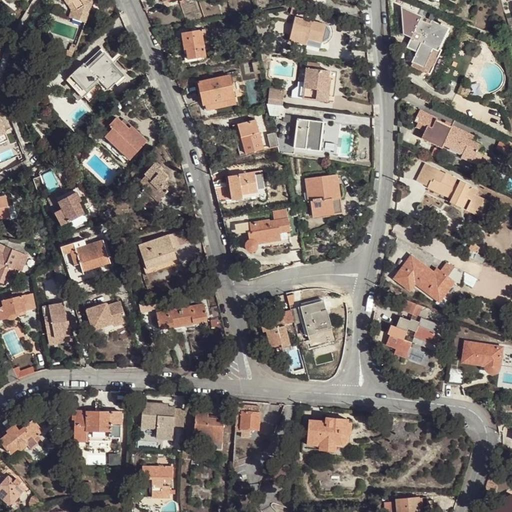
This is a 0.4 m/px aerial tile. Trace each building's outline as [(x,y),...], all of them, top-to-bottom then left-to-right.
[(63,0),(66,4),(70,1),(75,9),(72,19),(83,23),(90,2),(88,0),(63,0)] [(70,1),(66,4),(70,10),(67,17),(72,19),(75,9),(70,1)] [(439,49),(448,28),(431,20),(429,24),(428,26),(419,22),(420,20),(420,19),(421,17),(400,11),(402,26),(410,30),(410,29),(414,31),(413,33),(414,33),(408,47),(417,51),(410,66),(422,71),(433,48),(438,51),(439,49)] [(331,31),(326,25),(311,21),(310,27),(302,25),(303,19),(295,17),(289,40),(306,45),(307,39),(321,42),(329,39),(331,31)] [(188,60),(206,57),(201,30),(182,33),(184,50),(186,50),(188,60)] [(321,42),(307,39),(306,45),(320,48),(321,42)] [(73,49),(68,47),(66,51),(65,51),(63,55),(69,57),(73,49)] [(422,71),(430,75),(441,50),(439,49),(438,51),(433,48),(422,71)] [(82,63),(69,75),(76,83),(72,87),(75,91),(70,95),(77,101),(82,97),(79,94),(96,79),(106,90),(114,84),(116,86),(124,78),(100,51),(84,65),(82,63)] [(328,77),(329,71),(319,70),(320,64),(308,62),(307,68),(306,68),(302,98),(316,100),(317,95),(328,96),(330,78),(328,77)] [(205,104),(235,97),(230,75),(198,82),(203,104),(205,104)] [(479,82),(475,82),(469,82),(465,81),(464,81),(464,82),(463,83),(458,93),(467,98),(468,95),(470,91),(475,92),(481,91),(479,82)] [(282,104),(283,95),(270,94),(268,103),(282,104)] [(236,105),(235,97),(205,104),(206,111),(236,105)] [(283,117),(284,106),(267,104),(269,115),(283,117)] [(467,138),(469,133),(452,125),(451,126),(437,119),(437,118),(420,110),(415,120),(418,122),(427,127),(425,131),(422,138),(441,148),(443,145),(462,154),(461,157),(477,165),(482,154),(477,151),(480,144),(467,138)] [(0,160),(14,156),(0,112),(0,160)] [(103,113),(93,124),(101,132),(100,133),(128,160),(145,141),(129,126),(126,129),(119,122),(114,117),(111,120),(103,113)] [(322,135),(323,122),(298,118),(294,148),(321,151),(323,135),(322,135)] [(122,119),(119,122),(126,129),(129,126),(122,119)] [(246,154),(263,149),(255,120),(237,124),(246,154)] [(425,131),(427,127),(418,122),(416,127),(425,131)] [(270,147),(277,146),(274,133),(267,134),(270,147)] [(511,156),(511,154),(511,142),(501,137),(495,149),(511,156)] [(436,158),(440,150),(435,148),(431,155),(436,158)] [(486,169),(491,158),(482,154),(477,165),(486,169)] [(137,182),(136,183),(141,189),(156,202),(166,191),(161,186),(165,182),(163,180),(158,175),(161,172),(152,164),(142,175),(143,176),(137,182)] [(454,184),(457,179),(425,164),(417,181),(448,197),(450,193),(454,195),(452,198),(450,202),(459,207),(461,203),(478,211),(484,198),(474,194),(477,189),(460,181),(458,186),(454,184)] [(242,195),(258,192),(255,172),(228,177),(230,185),(232,200),(242,198),(242,195)] [(331,193),(339,192),(336,174),(305,179),(307,192),(308,202),(310,202),(313,217),(334,214),(331,193)] [(38,176),(31,178),(34,188),(41,186),(38,176)] [(232,200),(230,185),(214,187),(218,202),(232,200)] [(141,189),(139,191),(155,206),(157,203),(156,202),(141,189)] [(61,191),(46,198),(53,213),(61,209),(57,202),(64,198),(61,191)] [(64,198),(57,202),(61,209),(67,221),(82,213),(77,202),(79,201),(75,192),(64,198)] [(300,204),(308,202),(307,192),(303,192),(303,195),(299,196),(300,204)] [(334,214),(341,213),(339,192),(331,193),(334,214)] [(4,196),(0,196),(0,217),(9,215),(4,196)] [(476,215),(478,211),(461,203),(459,207),(476,215)] [(291,230),(288,217),(286,208),(272,210),(274,220),(270,221),(270,220),(250,223),(251,231),(248,231),(249,240),(246,242),(245,244),(245,247),(246,248),(247,249),(251,251),(253,251),(256,249),(257,247),(257,244),(281,239),(280,232),(291,230)] [(82,213),(67,221),(70,227),(86,219),(82,213)] [(175,233),(169,235),(173,248),(180,246),(175,233)] [(169,235),(139,246),(147,270),(177,259),(173,248),(169,235)] [(61,247),(73,286),(114,273),(104,240),(86,246),(87,248),(77,251),(76,249),(74,243),(61,247)] [(477,253),(480,247),(474,244),(474,245),(471,243),(468,248),(477,253)] [(0,281),(5,284),(8,278),(13,280),(16,270),(21,272),(27,256),(17,252),(16,253),(0,247),(0,281)] [(441,271),(437,275),(433,272),(411,255),(394,278),(403,285),(409,278),(414,283),(439,301),(454,281),(460,286),(462,284),(462,282),(464,272),(447,263),(441,271)] [(177,259),(147,270),(149,275),(179,265),(177,259)] [(437,275),(441,271),(436,267),(433,272),(437,275)] [(471,286),(476,278),(464,272),(462,282),(471,286)] [(67,283),(64,274),(57,277),(60,285),(67,283)] [(409,290),(414,283),(409,278),(403,285),(409,290)] [(0,303),(0,320),(26,314),(26,311),(24,304),(27,303),(26,296),(23,296),(22,291),(12,293),(4,296),(5,301),(3,302),(0,303)] [(24,304),(26,311),(38,309),(35,294),(26,296),(27,303),(24,304)] [(429,309),(406,300),(402,310),(412,314),(420,318),(419,322),(411,319),(410,321),(400,317),(396,326),(391,324),(387,333),(390,334),(386,344),(396,348),(408,353),(412,342),(404,339),(408,328),(415,331),(413,336),(437,345),(439,338),(434,336),(438,324),(425,319),(429,309)] [(324,301),(291,310),(294,323),(295,325),(304,322),(308,336),(316,334),(315,329),(326,326),(323,312),(327,311),(324,301)] [(51,316),(44,318),(48,339),(72,335),(69,321),(67,322),(64,303),(49,305),(51,316)] [(107,304),(88,311),(94,330),(114,324),(114,326),(128,322),(121,303),(114,305),(115,307),(108,309),(108,307),(107,304)] [(208,320),(205,304),(156,314),(160,329),(173,327),(174,329),(193,325),(193,323),(208,320)] [(42,307),(44,318),(51,316),(49,305),(42,307)] [(290,345),(285,325),(282,312),(281,310),(274,312),(274,313),(270,314),(271,321),(261,324),(263,333),(266,332),(270,348),(281,345),(282,348),(290,345)] [(294,323),(291,310),(282,312),(285,325),(294,323)] [(332,329),(327,311),(323,312),(326,326),(315,329),(316,334),(308,336),(310,342),(330,336),(328,330),(332,329)] [(220,326),(218,318),(211,320),(212,327),(220,326)] [(72,335),(48,339),(49,345),(73,341),(72,335)] [(499,367),(502,347),(465,341),(462,359),(462,362),(485,365),(499,367)] [(394,353),(406,357),(408,353),(396,348),(394,353)] [(485,369),(485,365),(462,362),(462,359),(458,358),(456,368),(475,371),(475,367),(485,369)] [(9,360),(1,365),(11,384),(18,380),(13,369),(9,360)] [(18,367),(13,369),(18,380),(27,376),(35,373),(33,368),(20,372),(18,367)] [(511,409),(511,400),(502,399),(501,408),(511,409)] [(168,405),(143,403),(141,427),(157,428),(156,439),(173,440),(174,427),(184,427),(185,410),(176,409),(176,408),(168,407),(168,405)] [(209,409),(196,408),(194,433),(199,433),(213,434),(211,449),(222,450),(224,421),(208,420),(209,409)] [(121,412),(72,411),(72,420),(74,420),(74,441),(89,442),(89,438),(121,438),(121,412)] [(258,414),(237,412),(235,432),(241,433),(241,438),(249,439),(250,431),(258,431),(259,414),(258,414)] [(3,423),(9,431),(15,426),(10,418),(3,423)] [(309,421),(308,445),(320,446),(320,449),(336,450),(336,444),(342,445),(346,440),(347,434),(350,434),(351,423),(347,423),(348,419),(326,418),(325,422),(309,421)] [(0,440),(11,454),(18,449),(21,450),(27,445),(30,448),(32,450),(39,445),(37,443),(42,438),(39,435),(42,432),(40,429),(41,428),(34,420),(25,427),(15,426),(9,431),(8,431),(9,434),(0,440)] [(213,434),(199,433),(197,448),(211,449),(213,434)] [(173,467),(142,467),(142,479),(152,479),(152,498),(170,498),(170,495),(170,490),(170,487),(163,487),(163,479),(173,480),(173,467)] [(0,496),(11,505),(26,488),(21,483),(21,482),(15,477),(13,480),(6,479),(0,485),(1,487),(0,487),(0,496)] [(511,511),(511,494),(501,500),(504,504),(489,511),(511,511)] [(396,503),(385,504),(385,511),(420,511),(420,510),(419,499),(419,498),(396,500),(396,503)] [(427,498),(419,499),(420,510),(428,509),(427,498)]
